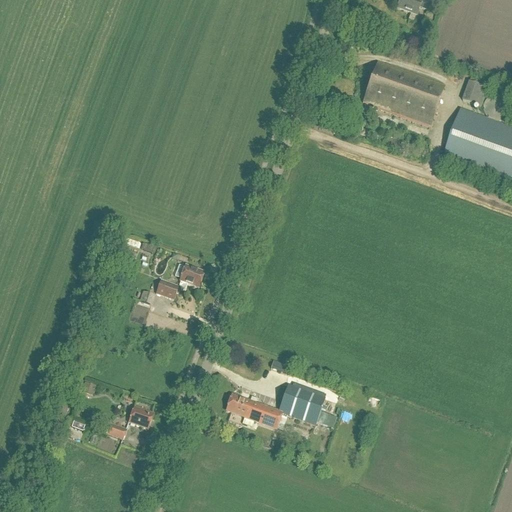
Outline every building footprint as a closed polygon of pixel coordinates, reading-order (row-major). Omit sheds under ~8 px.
[(428,12),(432,0),(417,0),(417,1),(414,0),(400,0),(397,11),(416,18),(420,9),(428,12)] [(429,131),(445,88),(379,65),(363,107),(429,131)] [(447,84),(447,110),(459,110),(459,84),(447,84)] [(482,111),(490,92),(470,85),(463,104),(482,111)] [(496,124),(498,124),(500,124),(502,123),(504,122),(505,121),(507,120),(508,118),(509,116),(510,115),(510,113),(511,111),(510,109),(510,107),(509,105),(508,103),(507,101),(505,100),(504,99),(502,98),(500,97),(498,97),(496,97),(494,98),(492,98),(490,99),(489,100),(487,101),(486,103),(485,105),(484,107),(484,109),(484,111),(484,113),(484,115),(485,116),(486,118),(487,120),(489,121),(490,122),(492,123),(494,124),(496,124)] [(511,188),(511,132),(456,112),(438,161),(511,188)] [(152,255),(155,248),(143,244),(141,251),(152,255)] [(128,252),(138,256),(140,251),(130,247),(128,252)] [(179,267),(175,279),(180,281),(179,284),(180,284),(179,287),(181,291),(185,292),(187,286),(199,291),(205,275),(185,268),(185,269),(179,267)] [(174,302),(179,288),(160,282),(155,296),(174,302)] [(151,307),(154,297),(143,293),(139,303),(151,307)] [(158,297),(156,301),(175,308),(176,304),(158,297)] [(93,397),(96,388),(85,384),(82,393),(93,397)] [(316,428),(325,401),(288,388),(279,414),(250,404),(232,398),(226,414),(244,420),(244,421),(276,432),(282,416),(316,428)] [(148,432),(154,417),(134,410),(128,426),(148,432)] [(353,412),(345,410),(337,435),(345,438),(353,412)] [(332,419),(321,415),(317,425),(328,429),(332,419)] [(83,434),(85,428),(74,424),(72,430),(83,434)] [(123,442),(127,431),(110,425),(106,436),(123,442)]
